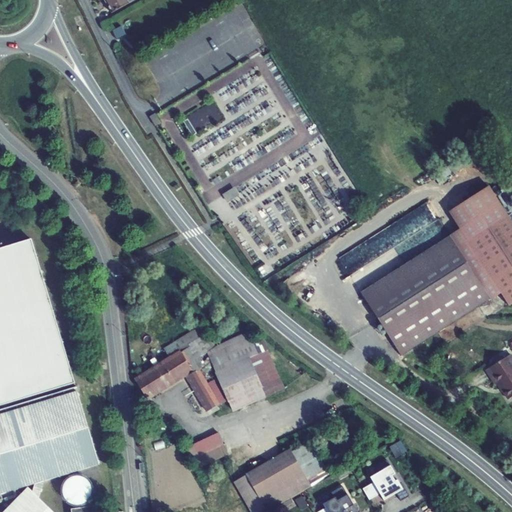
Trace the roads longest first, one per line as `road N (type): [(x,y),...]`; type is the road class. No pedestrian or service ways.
road 1 (tertiary): [(511,494),(258,302),(182,220),(103,108)]
road 2 (tertiary): [(0,134),(65,195),(104,263),(134,511)]
road 3 (tertiary): [(103,108),(51,0)]
